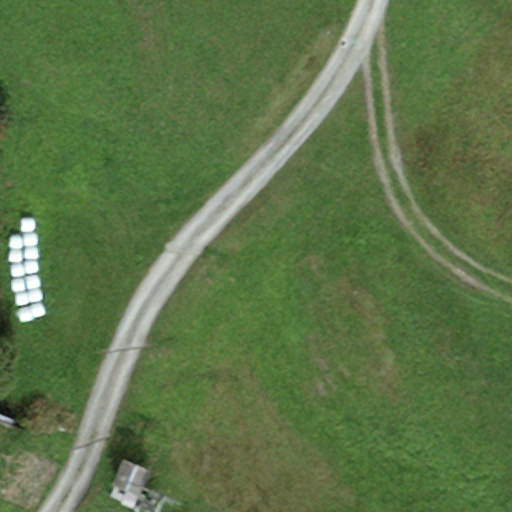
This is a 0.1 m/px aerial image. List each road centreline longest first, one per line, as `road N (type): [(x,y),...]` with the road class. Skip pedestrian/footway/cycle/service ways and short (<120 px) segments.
road 1 (track): [(363,24),(317,99),(181,253),(131,332),(53,511)]
road 2 (track): [(363,24),(384,152),(414,227),(475,276),(511,289)]
